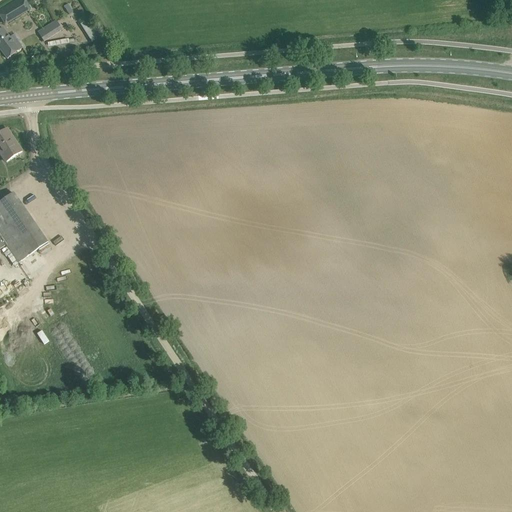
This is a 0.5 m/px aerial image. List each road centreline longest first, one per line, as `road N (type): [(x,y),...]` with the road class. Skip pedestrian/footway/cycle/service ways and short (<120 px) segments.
road 1 (unclassified): [(278,511),(50,181),(28,95)]
road 2 (primary): [(28,95),(414,65),(511,73)]
